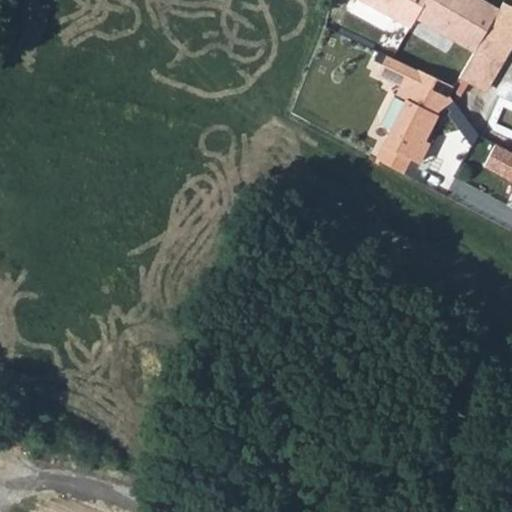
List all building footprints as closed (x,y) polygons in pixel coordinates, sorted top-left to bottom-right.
[(417,19),(428,0),(369,0),(413,26),(417,19)] [(428,0),(417,19),(474,53),(499,11),(480,0),(428,0)] [(474,53),(452,90),(475,103),(506,51),(511,54),(511,53),(511,8),(504,3),(499,11),(474,53)] [(410,93),(376,159),(402,172),(409,158),(415,161),(448,95),(434,88),(439,78),(388,53),(378,73),(402,85),(401,88),(410,93)] [(511,153),(497,146),(485,168),(511,182),(511,153)]
